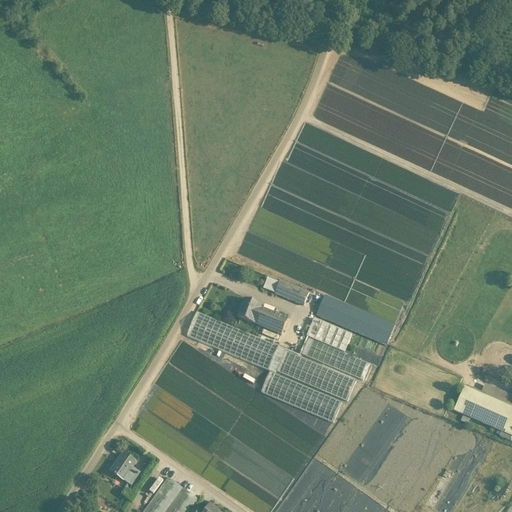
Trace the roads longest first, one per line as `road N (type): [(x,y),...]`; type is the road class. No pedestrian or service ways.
road 1 (unclassified): [(117,424),(299,115),(341,0)]
road 2 (track): [(192,299),(174,0)]
road 3 (track): [(175,15),(325,47)]
road 4 (unclassified): [(117,424),(239,511)]
